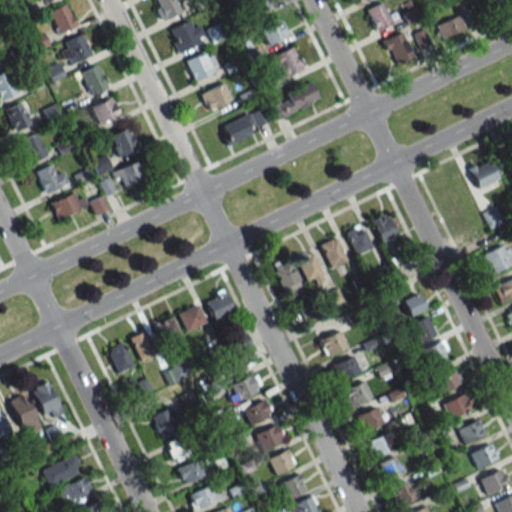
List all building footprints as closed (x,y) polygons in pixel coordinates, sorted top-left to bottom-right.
[(175,0),(174,0),(151,0),(159,19),(179,12),(175,0)] [(247,0),(255,15),(272,8),(269,1),(270,0),(247,0)] [(57,33),(74,24),(62,2),(45,12),(57,33)] [(364,10),(374,31),(390,23),(379,2),(364,10)] [(463,27),(456,14),(432,26),(439,39),(463,27)] [(257,23),(264,44),(285,36),(277,16),(257,23)] [(175,52),(202,40),(192,17),(165,30),(175,52)] [(410,55),(398,31),(380,40),(392,64),(410,55)] [(56,43),(63,64),(88,56),(81,35),(56,43)] [(265,58),(276,81),(301,68),(290,46),(265,58)] [(192,80),(217,69),(208,49),(183,61),(192,80)] [(78,71),(87,94),(104,87),(95,64),(78,71)] [(205,110),(229,98),(221,82),(198,93),(205,110)] [(273,119),(316,99),(309,82),(265,102),(273,119)] [(116,113),(108,97),(88,107),(97,123),(116,113)] [(28,123),(18,101),(1,109),(11,131),(28,123)] [(252,110),(218,127),(226,143),(260,126),(252,110)] [(106,136),(116,156),(135,148),(125,127),(106,136)] [(28,162),(44,154),(33,132),(17,140),(28,162)] [(89,161),(95,174),(108,168),(102,155),(89,161)] [(465,169),(475,188),(496,177),(487,158),(465,169)] [(43,193),(66,182),(60,169),(54,172),(50,163),(32,171),(43,193)] [(111,168),(115,185),(139,180),(136,163),(111,168)] [(447,217),(464,208),(449,179),(432,188),(447,217)] [(47,203),(55,219),(84,204),(76,189),(47,203)] [(479,212),(487,229),(500,222),(492,206),(479,212)] [(394,235),(384,212),(368,219),(378,242),(394,235)] [(355,255),(370,245),(357,223),(341,232),(355,255)] [(329,267),(344,259),(332,236),(317,244),(329,267)] [(479,254),(489,273),(511,261),(511,258),(504,242),(479,254)] [(306,285),(322,277),(308,249),(292,257),(306,285)] [(269,266),(284,297),(301,289),(286,259),(269,266)] [(511,275),(490,288),(499,303),(511,295),(511,275)] [(212,320),(232,311),(221,289),(202,299),(212,320)] [(402,297),(399,289),(386,294),(389,303),(398,299),(404,315),(421,308),(415,292),(402,297)] [(175,313),(184,331),(203,321),(193,304),(175,313)] [(511,308),(502,314),(509,328),(511,326),(511,308)] [(434,333),(426,315),(404,325),(412,344),(434,333)] [(178,345),(173,318),(154,322),(159,348),(178,345)] [(127,337),(137,360),(152,353),(142,330),(127,337)] [(323,356),(344,346),(337,330),(315,339),(323,356)] [(235,352),(249,344),(243,332),(229,340),(235,352)] [(417,351),(428,369),(449,356),(438,338),(417,351)] [(131,364),(119,341),(102,350),(115,373),(131,364)] [(332,380),(356,373),(351,357),(328,364),(332,380)] [(434,395),(460,381),(451,365),(426,379),(434,395)] [(260,388),(254,373),(223,386),(229,401),(260,388)] [(60,412),(44,380),(27,389),(44,420),(60,412)] [(368,399),(363,382),(339,388),(344,406),(368,399)] [(37,427),(21,392),(5,399),(18,428),(25,424),(28,431),(37,427)] [(439,403),(446,418),(468,408),(461,393),(439,403)] [(240,409),(247,424),(270,413),(262,398),(240,409)] [(380,422),(373,406),(352,415),(360,431),(380,422)] [(176,429),(166,408),(148,416),(158,437),(176,429)] [(454,428),(460,443),(483,434),(477,419),(454,428)] [(252,434),(260,449),(281,438),(273,423),(252,434)] [(392,447),(385,431),(363,441),(371,457),(392,447)] [(192,453),(184,434),(162,443),(171,462),(192,453)] [(495,457),(488,442),(467,453),(474,468),(495,457)] [(264,459),(273,474),(293,463),(284,448),(264,459)] [(80,471),(72,454),(40,467),(48,485),(80,471)] [(400,473),(392,456),(376,463),(384,481),(400,473)] [(205,474),(200,459),(174,466),(179,482),(205,474)] [(475,478),(483,494),(506,483),(499,467),(475,478)] [(277,482),(284,498),(303,490),(297,474),(277,482)] [(53,490),(61,504),(88,490),(81,476),(53,490)] [(396,506),(417,495),(409,478),(387,488),(396,506)] [(218,496),(211,481),(184,495),(192,510),(218,496)] [(511,492),(491,502),(495,511),(508,511),(511,510),(511,492)] [(290,511),(316,511),(310,495),(287,504),(290,511)] [(75,511),(99,511),(95,502),(75,511)]
